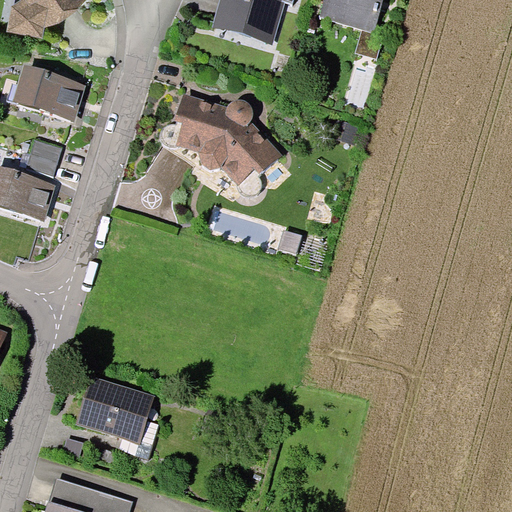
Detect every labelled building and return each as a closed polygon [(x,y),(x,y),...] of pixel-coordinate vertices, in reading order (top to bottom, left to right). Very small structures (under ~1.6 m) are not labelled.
[(37,23),(71,0),(26,0),(14,8),(11,26),(35,30),(37,23)] [(270,36),(280,0),(222,0),(217,21),(270,36)] [(379,14),(376,14),(380,0),(324,0),(318,20),(372,36),(379,14)] [(74,109),(74,107),(79,91),(25,75),(15,108),(68,125),(73,108),(74,109)] [(182,104),(174,130),(170,130),(165,131),(162,133),(160,136),(159,140),(159,144),(160,148),(162,151),(166,153),(171,154),(176,153),(179,150),(201,156),(198,161),(200,170),(209,175),(218,173),(220,168),(236,185),(235,191),(236,195),(239,199),(243,201),(250,201),(253,200),(256,198),(258,194),(259,190),(258,185),(255,182),(276,162),(246,127),(248,123),(248,119),(247,114),(244,111),(239,109),(233,110),(229,113),(226,117),(182,104)] [(355,132),(333,126),(330,138),(351,144),(355,132)] [(28,159),(56,167),(60,153),(33,144),(28,159)] [(51,181),(56,167),(28,159),(24,173),(51,181)] [(43,208),(44,208),(48,191),(0,176),(0,212),(38,224),(43,208)] [(93,387),(81,428),(121,440),(117,455),(146,463),(156,429),(137,423),(144,403),(93,387)] [(126,511),(128,508),(56,486),(47,511),(126,511)]
